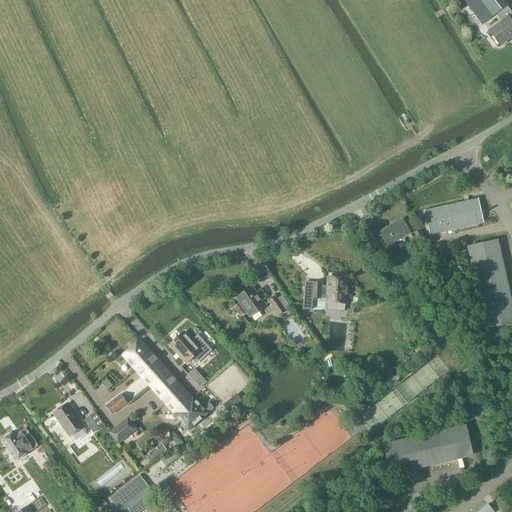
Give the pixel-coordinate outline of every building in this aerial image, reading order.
[(463,0),(473,11),(487,0),(463,0)] [(511,21),(511,20),(511,13),(501,0),(487,0),(473,11),(483,24),(496,14),(502,21),(508,16),(511,21)] [(511,20),(511,21),(508,16),(502,21),(489,31),(500,45),(507,40),(507,39),(511,35),(511,36),(511,20)] [(430,235),(453,230),(484,223),(482,215),(483,215),(483,213),(482,213),(478,198),(469,200),(468,197),(464,198),(464,201),(424,210),(430,235)] [(403,219),(380,232),(387,245),(410,233),(403,219)] [(511,323),(511,309),(498,248),(497,241),(468,247),(486,329),(511,323)] [(326,299),(326,302),(346,304),(348,280),(328,278),(327,286),(326,299)] [(305,282),(303,309),(312,310),(312,298),(326,299),(327,286),(321,286),(321,284),(313,283),(305,282)] [(240,303),(234,308),(240,317),(246,312),(250,317),(265,306),(261,300),(261,299),(257,293),(256,294),(252,287),(236,298),(240,303)] [(279,315),(284,311),(275,297),(269,301),(279,315)] [(174,342),(170,345),(186,363),(190,360),(194,364),(209,351),(197,337),(193,341),(185,332),(176,340),(175,340),(174,342)] [(511,336),(481,344),(471,360),(475,365),(468,370),(489,472),(493,470),(511,453),(511,336)] [(152,388),(169,374),(139,341),(123,355),(152,388)] [(208,382),(196,368),(189,374),(201,388),(208,382)] [(169,407),(185,393),(169,374),(152,388),(169,407)] [(108,390),(115,384),(111,379),(104,384),(108,390)] [(122,407),(129,402),(122,393),(107,405),(113,414),(120,408),(122,411),(123,410),(122,407)] [(181,423),(200,406),(193,398),(191,399),(185,393),(169,407),(175,414),(173,415),(181,423)] [(238,396),(225,407),(229,413),(243,402),(238,396)] [(181,423),(188,431),(207,414),(214,408),(209,403),(202,408),(200,406),(181,423)] [(67,404),(53,414),(70,437),(70,436),(73,440),(75,440),(85,433),(86,431),(83,427),(67,404)] [(113,436),(132,421),(123,410),(122,411),(104,425),(113,436)] [(93,433),(99,429),(90,416),(84,420),(93,433)] [(32,450),(43,443),(31,425),(20,432),(21,434),(17,437),(14,432),(11,434),(10,434),(9,434),(8,434),(7,435),(6,435),(5,436),(5,437),(4,438),(4,439),(2,441),(15,461),(32,450)] [(390,474),(464,457),(472,455),(466,426),(384,445),(390,474)] [(173,434),(169,437),(178,446),(181,443),(173,434)] [(161,445),(145,458),(149,463),(166,451),(161,445)] [(173,452),(160,461),(165,468),(166,467),(178,458),(173,452)] [(117,511),(140,511),(154,501),(150,497),(154,494),(139,475),(139,476),(108,500),(117,511)] [(175,498),(165,484),(164,483),(166,482),(164,480),(158,485),(170,501),(175,498)]
